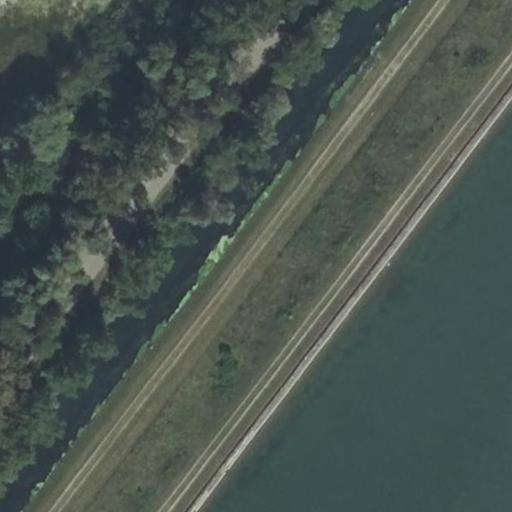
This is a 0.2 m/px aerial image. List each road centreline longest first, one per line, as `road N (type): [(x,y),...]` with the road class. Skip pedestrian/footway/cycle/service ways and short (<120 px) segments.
road 1 (track): [(451,0),(64,511)]
road 2 (track): [(162,511),(511,51)]
road 3 (tertiary): [(287,0),(0,373)]
